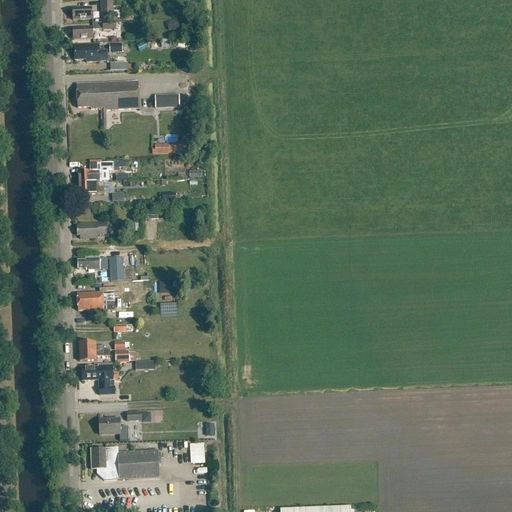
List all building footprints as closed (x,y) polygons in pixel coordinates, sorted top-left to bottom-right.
[(100,4),(101,20),(114,19),(113,3),(100,4)] [(92,10),(72,11),(72,22),(93,21),(92,10)] [(103,24),(103,32),(116,32),(116,24),(103,24)] [(93,30),(73,31),(73,42),(93,41),(93,30)] [(122,45),(109,46),(109,54),(122,54),(122,45)] [(99,46),(74,47),(75,62),(87,61),(87,64),(108,63),(107,52),(99,52),(99,46)] [(138,83),(76,86),(77,109),(91,109),(91,112),(139,110),(138,83)] [(154,155),(169,154),(169,145),(154,146),(154,155)] [(90,164),(90,173),(109,173),(114,173),(113,164),(90,164)] [(109,183),(109,173),(90,173),(77,174),(78,185),(102,184),(102,183),(109,183)] [(78,185),(78,195),(104,195),(104,184),(102,184),(78,185)] [(122,196),(112,196),(112,205),(123,205),(122,196)] [(146,221),(162,221),(162,212),(146,212),(146,221)] [(107,225),(77,226),(77,237),(81,236),(81,240),(98,239),(98,236),(107,236),(107,225)] [(109,259),(110,283),(132,282),(131,272),(123,272),(123,258),(109,259)] [(85,261),(85,263),(79,263),(79,270),(88,270),(88,272),(101,271),(100,260),(85,261)] [(170,283),(158,284),(159,296),(171,295),(170,283)] [(115,312),(115,309),(115,297),(115,295),(104,296),(104,295),(78,296),(78,306),(81,306),(81,312),(88,312),(88,314),(97,313),(97,315),(104,314),(104,312),(115,312)] [(126,326),(114,326),(114,335),(126,334),(126,326)] [(125,343),(114,343),(115,352),(125,352),(125,343)] [(79,353),(99,353),(104,352),(104,348),(96,348),(96,344),(78,345),(79,353)] [(104,352),(99,353),(79,353),(79,362),(97,361),(96,357),(110,357),(110,352),(104,353),(104,352)] [(115,354),(115,364),(129,364),(129,354),(115,354)] [(155,363),(135,363),(135,371),(156,371),(155,363)] [(112,367),(98,368),(98,369),(82,370),(83,383),(99,383),(99,389),(99,397),(115,397),(115,389),(110,389),(110,382),(113,382),(113,376),(112,367)] [(127,414),(127,423),(142,423),(141,414),(127,414)] [(119,421),(100,422),(101,436),(120,436),(119,421)] [(205,464),(204,445),(192,446),(193,465),(205,464)] [(93,471),(97,471),(97,475),(104,482),(120,481),(160,479),(158,452),(118,455),(118,449),(92,450),(93,471)]
